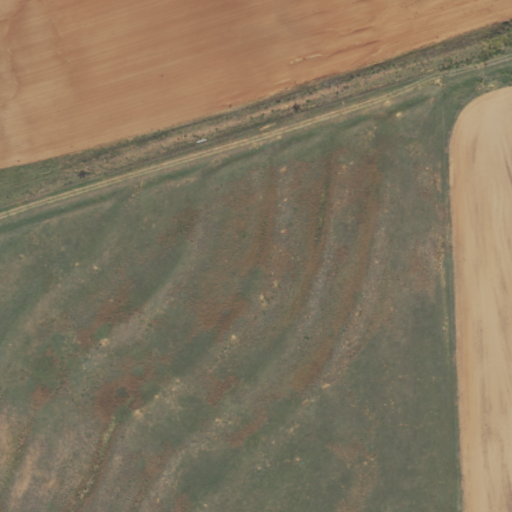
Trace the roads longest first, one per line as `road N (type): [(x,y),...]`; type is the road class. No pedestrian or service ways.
road 1 (residential): [(511,66),(0,223)]
road 2 (residential): [(384,0),(0,141)]
